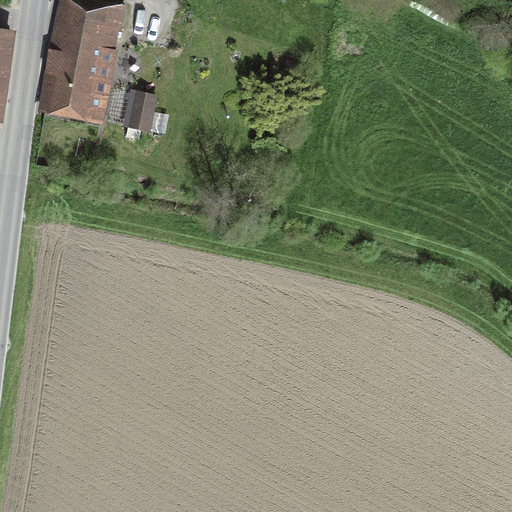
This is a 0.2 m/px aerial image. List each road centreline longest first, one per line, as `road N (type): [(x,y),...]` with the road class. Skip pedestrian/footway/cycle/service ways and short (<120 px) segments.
road 1 (tertiary): [(31,0),(0,254)]
road 2 (track): [(329,0),(312,136)]
